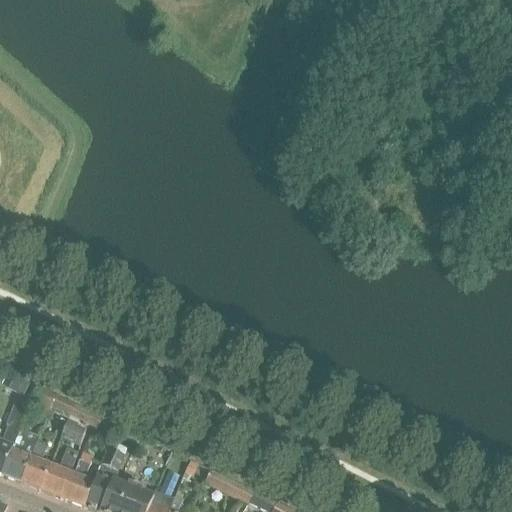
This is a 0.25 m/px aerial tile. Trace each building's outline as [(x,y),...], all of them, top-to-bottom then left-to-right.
[(14,380),(8,393),(23,399),(29,387),(14,380)] [(29,406),(28,409),(47,418),(51,408),(56,397),(37,388),(29,406)] [(56,397),(51,408),(70,417),(75,407),(56,397)] [(28,409),(29,406),(17,401),(7,428),(9,428),(3,444),(0,443),(0,477),(2,478),(18,434),(28,409)] [(93,415),(75,407),(70,417),(88,426),(93,415)] [(103,420),(93,415),(88,426),(98,431),(103,420)] [(80,448),(85,433),(67,424),(61,439),(80,448)] [(18,434),(2,478),(21,485),(37,445),(38,442),(18,434)] [(110,443),(108,450),(124,456),(126,449),(110,443)] [(47,449),(37,445),(21,485),(40,493),(50,468),(41,464),(47,449)] [(94,485),(85,510),(88,511),(148,511),(154,499),(145,495),(136,492),(125,488),(113,483),(118,472),(124,456),(108,450),(102,466),(97,477),(94,485)] [(59,471),(50,468),(40,493),(60,501),(78,456),(67,451),(59,471)] [(85,510),(94,485),(85,482),(93,460),(82,456),(64,502),(85,510)] [(199,467),(191,463),(185,474),(193,477),(199,467)] [(253,494),(211,472),(205,483),(203,482),(202,484),(247,505),(248,504),(253,494)] [(155,495),(154,499),(148,511),(169,511),(173,503),(170,501),(179,480),(168,476),(159,497),(155,495)] [(178,493),(175,499),(182,502),(184,495),(178,493)] [(273,511),(277,505),(253,494),(248,504),(247,505),(261,511),(273,511)] [(175,499),(173,503),(169,511),(177,511),(182,502),(175,499)]
